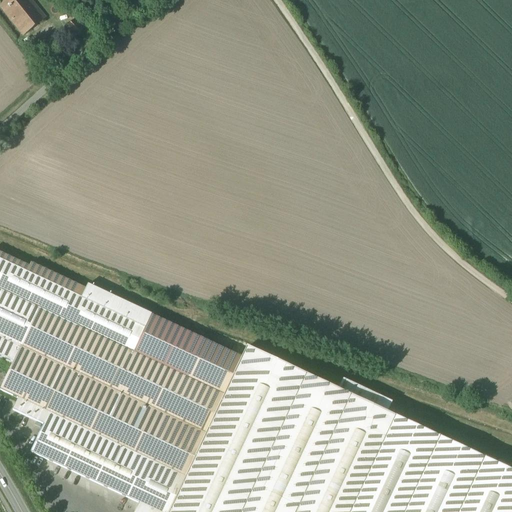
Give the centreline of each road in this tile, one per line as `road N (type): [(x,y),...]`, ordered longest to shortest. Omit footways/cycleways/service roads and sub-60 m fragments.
road 1 (unclassified): [(146,0),(0,131)]
road 2 (unknown): [(176,511),(227,469),(277,374)]
